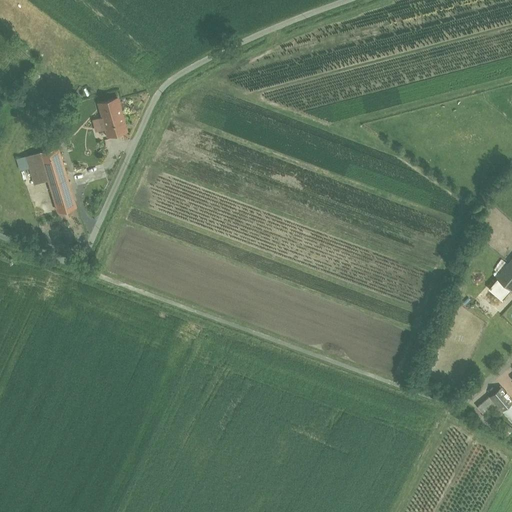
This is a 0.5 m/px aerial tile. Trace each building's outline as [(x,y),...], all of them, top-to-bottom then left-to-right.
[(28,80),(0,114),(0,127),(2,128),(37,87),(28,80)] [(118,98),(100,103),(108,135),(127,130),(118,98)] [(58,146),(27,155),(36,183),(49,179),(59,212),(77,206),(58,146)] [(102,194),(90,189),(85,202),(97,206),(102,194)] [(511,260),(498,278),(511,290),(511,289),(511,260)] [(511,290),(498,278),(490,288),(503,299),(511,290)] [(511,402),(511,398),(502,386),(490,396),(503,411),(511,404),(511,402)] [(511,405),(511,404),(503,411),(511,421),(511,405)]
